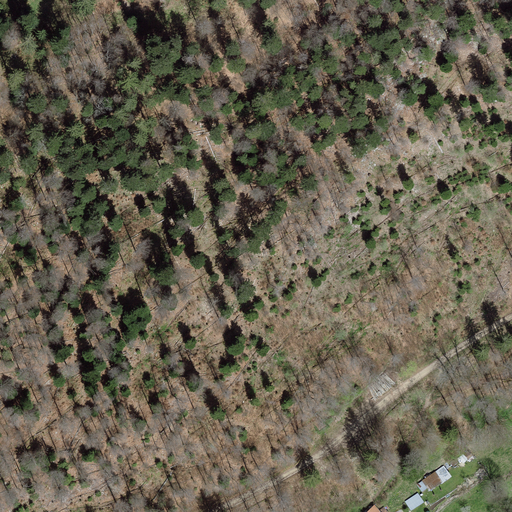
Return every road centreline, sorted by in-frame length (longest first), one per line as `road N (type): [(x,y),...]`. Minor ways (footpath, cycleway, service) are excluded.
road 1 (track): [(213,511),(322,455),(409,383),(511,319)]
road 2 (track): [(427,401),(511,240)]
road 3 (track): [(427,401),(386,484),(360,511)]
